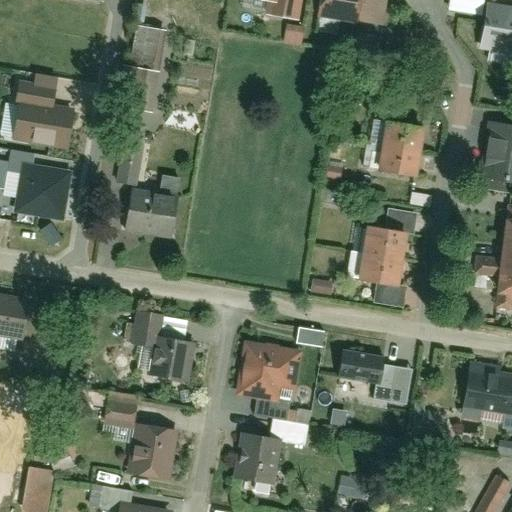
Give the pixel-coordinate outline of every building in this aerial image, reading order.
[(238,0),(263,4),(262,15),(300,23),(302,0),(238,0)] [(316,0),(314,20),(356,25),(358,0),(316,0)] [(511,17),(479,12),(473,52),(511,58),(511,17)] [(121,71),(155,77),(161,35),(128,29),(121,71)] [(115,110),(149,116),(155,77),(121,71),(115,110)] [(25,106),(19,137),(73,148),(80,118),(25,106)] [(405,180),(415,132),(375,126),(368,163),(366,173),(405,180)] [(511,133),(487,130),(478,180),(511,185),(511,133)] [(140,188),(146,151),(119,146),(113,183),(140,188)] [(72,168),(26,161),(19,209),(65,216),(72,168)] [(169,241),(175,203),(126,194),(120,232),(169,241)] [(362,278),(409,286),(418,235),(371,226),(362,278)] [(501,269),(511,270),(511,247),(504,246),(501,269)] [(511,270),(501,269),(496,307),(511,308),(511,298),(511,270)] [(0,341),(16,345),(22,312),(0,308),(0,341)] [(127,345),(148,348),(150,339),(153,318),(132,314),(127,345)] [(192,346),(150,339),(148,348),(143,378),(186,385),(192,346)] [(299,389),(304,351),(248,343),(240,396),(282,402),(284,387),(299,389)] [(389,358),(345,351),(341,376),(385,383),(389,358)] [(511,374),(474,369),(469,405),(511,411),(511,374)] [(101,426),(131,431),(135,411),(104,406),(101,426)] [(172,438),(131,431),(123,476),(164,483),(172,438)] [(278,489),(283,446),(233,438),(228,481),(278,489)]
